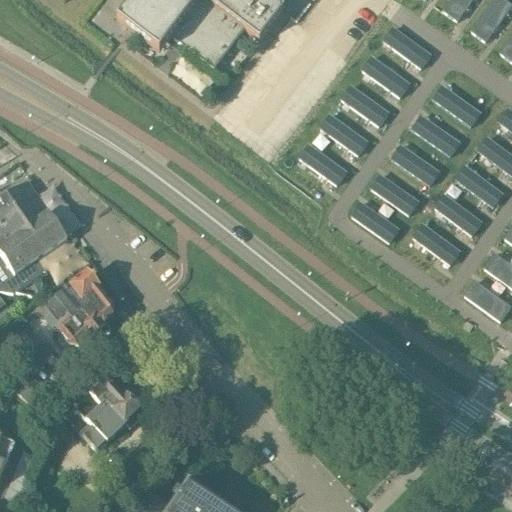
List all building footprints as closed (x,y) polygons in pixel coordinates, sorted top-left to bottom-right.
[(161,0),(145,21),(214,73),(244,34),(259,46),(283,14),(272,5),(275,0),(161,0)] [(0,295),(12,297),(46,273),(38,263),(67,243),(27,186),(0,204),(0,295)] [(85,279),(55,304),(44,313),(44,321),(53,333),(63,331),(62,337),(72,349),(76,349),(81,355),(90,348),(90,349),(98,350),(109,340),(110,334),(104,326),(112,319),(112,313),(101,300),(102,299),(85,279)] [(49,396),(24,377),(11,395),(12,395),(0,411),(0,417),(22,432),(35,414),(36,415),(49,396)] [(75,416),(76,414),(88,427),(79,436),(82,439),(96,454),(105,445),(107,446),(126,429),(129,432),(141,420),(137,416),(139,414),(126,401),(123,403),(107,386),(101,386),(74,411),(74,412),(73,413),(75,416)] [(0,484),(15,449),(0,443),(0,484)] [(38,460),(23,454),(4,500),(10,503),(19,506),(38,460)] [(170,511),(227,511),(188,486),(170,511)] [(10,503),(6,511),(16,511),(19,506),(10,503)]
